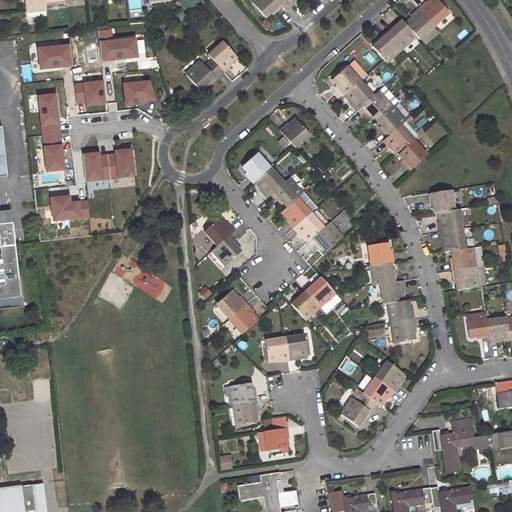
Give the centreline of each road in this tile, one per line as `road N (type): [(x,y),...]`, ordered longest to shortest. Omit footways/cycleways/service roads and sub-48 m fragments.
road 1 (residential): [(295,83),(400,212),(431,280),(448,377)]
road 2 (residential): [(272,57),(168,139)]
road 3 (residential): [(266,279),(274,255),(269,241),(211,172)]
road 4 (residential): [(211,172),(226,143),(295,83)]
road 5 (residential): [(295,83),(386,0)]
